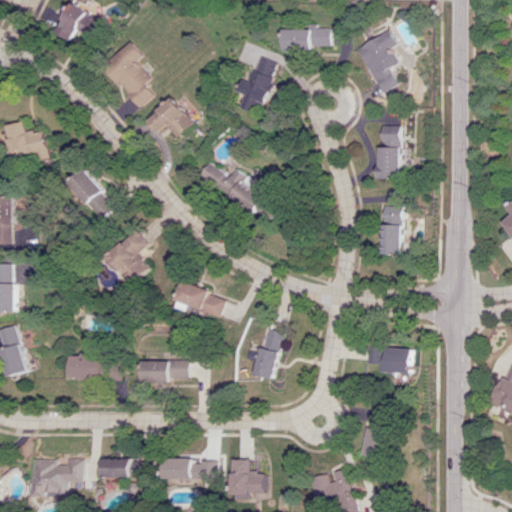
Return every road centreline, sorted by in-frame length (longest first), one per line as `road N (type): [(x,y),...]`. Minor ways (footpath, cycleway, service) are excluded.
road 1 (residential): [(42,419),(265,420),(296,414),(320,394),(347,220),(323,121)]
road 2 (residential): [(458,301),(338,301),(271,280),(207,242),(71,89),(0,45)]
road 3 (tertiary): [(452,511),(457,0)]
road 4 (residential): [(42,419),(0,417),(5,48),(28,0)]
